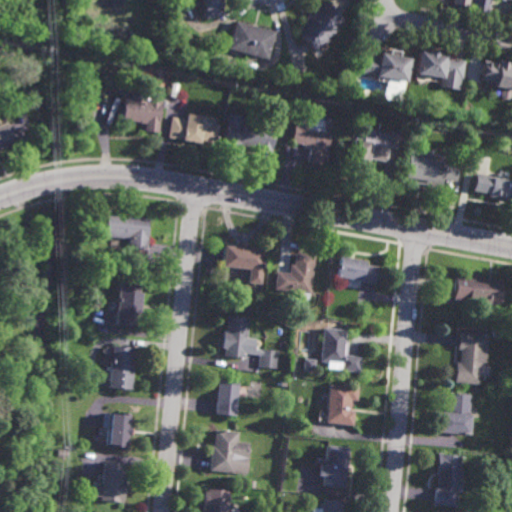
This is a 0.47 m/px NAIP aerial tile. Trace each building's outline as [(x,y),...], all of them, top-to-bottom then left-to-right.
[(218,0),(222,15),(203,19),(199,0),(218,0)] [(489,0),(487,12),(472,10),(473,0),(489,0)] [(344,20),(334,32),(335,33),(332,36),(331,35),(329,37),(330,38),(327,42),(325,41),(316,52),(295,32),(301,25),(300,23),(314,8),(315,9),(323,1),(344,20)] [(274,32),(266,59),(226,49),(233,21),(274,32)] [(438,54),(447,56),(447,58),(465,61),(462,79),(460,78),(458,90),(439,87),(440,78),(416,75),(419,51),(428,53),(428,51),(439,53),(438,54)] [(405,82),(361,74),(364,56),(378,59),(379,53),(410,59),(405,82)] [(511,63),(511,88),(493,87),(493,82),(479,81),(482,60),(497,62),(497,61),(506,62),(511,63)] [(161,86),(159,132),(145,132),(146,124),(141,124),(141,123),(122,122),(124,99),(132,100),(133,91),(144,92),(144,85),(161,86)] [(200,117),(201,115),(213,117),(212,124),(217,125),(214,144),(199,141),(199,144),(166,138),(170,116),(184,119),(185,114),(200,117)] [(270,152),(255,150),(255,149),(240,146),(239,150),(222,146),(229,114),(258,120),(257,126),(275,129),(270,152)] [(332,120),(325,166),(306,163),(308,148),(302,147),(302,145),(290,142),(295,114),(332,120)] [(0,124),(5,123),(13,144),(0,148),(0,124)] [(373,131),(373,129),(378,130),(378,132),(389,134),(390,130),(404,133),(401,150),(389,147),(386,162),(368,158),(365,173),(346,169),(352,139),(362,141),(365,129),(373,131)] [(456,181),(442,179),(441,189),(416,185),(417,181),(403,178),(408,147),(433,151),(431,160),(459,165),(456,181)] [(511,201),(489,197),(489,195),(471,191),(474,174),(511,180),(511,201)] [(145,265),(127,264),(129,239),(105,237),(107,216),(149,219),(145,265)] [(245,248),(262,250),(264,250),(261,284),(242,283),(243,269),(222,267),(223,247),(235,247),(236,242),(245,243),(245,248)] [(310,294),(274,290),(276,273),(289,274),(289,265),(294,266),(295,254),(314,256),(310,294)] [(375,285),(361,283),(335,278),(338,258),(365,263),(365,266),(378,268),(375,285)] [(495,281),(495,285),(503,286),(501,307),(453,302),(455,277),(495,281)] [(141,321),(137,321),(137,328),(116,326),(118,302),(117,301),(117,298),(118,298),(119,283),(141,285),(140,293),(143,293),(141,321)] [(246,338),(262,340),(261,350),(278,351),(276,369),(257,367),(259,355),(245,354),(244,360),(223,358),(224,349),(221,349),(223,332),(226,332),(227,317),(248,319),(246,338)] [(358,374),(325,370),(326,364),(318,363),(322,330),(345,332),(344,341),(347,342),(345,357),(360,358),(358,374)] [(485,361),(481,361),(478,384),(453,381),(456,362),(458,362),(460,351),(456,351),(458,333),(488,337),(485,361)] [(131,389),(110,387),(113,347),(134,348),(131,389)] [(313,372),(301,371),(302,360),(314,361),(313,372)] [(235,414),(214,412),(218,377),(239,379),(235,414)] [(356,399),(350,398),(348,410),(352,410),(351,424),(324,421),(328,382),(357,385),(356,399)] [(457,392),(470,393),(469,413),(471,413),(469,434),(438,431),(439,410),(447,411),(448,391),(453,391),(454,390),(457,390),(457,392)] [(129,435),(127,435),(126,447),(108,445),(112,409),(130,411),(128,425),(130,425),(129,435)] [(248,458),(235,457),(234,472),(209,469),(211,445),(212,445),(214,428),(239,430),(237,441),(249,442),(248,458)] [(343,486),(322,484),(323,474),(316,474),(318,457),(325,458),(327,444),(347,446),(343,486)] [(68,458),(57,457),(57,450),(68,450),(68,458)] [(460,491),(457,491),(456,506),(432,504),(434,485),(436,485),(437,473),(435,473),(436,453),(460,454),(458,480),(461,480),(460,491)] [(124,501),(113,500),(113,502),(110,502),(110,499),(101,499),(101,498),(92,497),(93,481),(102,482),(104,460),(125,461),(123,480),(126,480),(124,501)] [(227,511),(201,511),(203,490),(206,490),(206,487),(229,489),(227,511)] [(340,511),(309,511),(310,506),(320,507),(321,497),(341,498),(340,511)]
